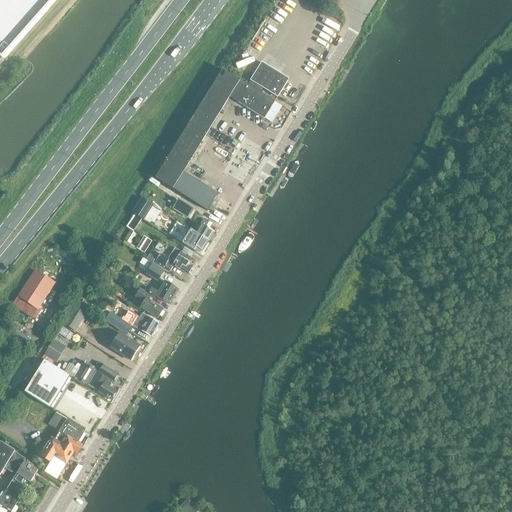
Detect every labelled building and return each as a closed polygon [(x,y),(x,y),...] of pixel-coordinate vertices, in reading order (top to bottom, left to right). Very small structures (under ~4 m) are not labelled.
[(0,0),(0,65),(59,0),(0,0)] [(277,98),(289,79),(261,63),(249,81),(277,98)] [(222,70),(205,97),(223,108),(229,98),(264,119),(275,102),(222,70)] [(205,97),(189,124),(206,135),(223,108),(205,97)] [(189,124),(172,151),(190,162),(206,135),(189,124)] [(230,159),(237,149),(230,145),(224,155),(230,159)] [(155,179),(173,190),(207,211),(218,194),(183,172),(190,162),(172,151),(155,179)] [(133,214),(143,220),(149,211),(152,205),(142,199),(133,214)] [(191,212),(188,217),(197,221),(191,231),(195,233),(209,241),(214,232),(206,227),(209,222),(203,219),(191,212)] [(182,233),(185,221),(176,219),(172,230),(182,233)] [(130,244),(136,234),(130,230),(124,240),(130,244)] [(191,231),(183,244),(197,252),(199,249),(203,251),(209,241),(195,233),(191,231)] [(145,251),(152,240),(145,235),(137,247),(145,251)] [(196,261),(181,252),(173,247),(169,252),(177,257),(174,262),(160,254),(156,261),(154,260),(152,264),(168,273),(170,270),(171,271),(173,266),(188,275),(196,261)] [(158,282),(164,271),(152,264),(146,275),(158,282)] [(100,276),(104,269),(100,266),(95,273),(100,276)] [(18,296),(39,309),(56,281),(35,268),(18,296)] [(151,288),(148,293),(155,297),(156,296),(170,305),(178,290),(164,282),(158,292),(151,288)] [(157,320),(164,309),(150,301),(153,297),(139,289),(134,297),(143,303),(140,309),(157,320)] [(29,317),(35,307),(18,296),(12,306),(29,317)] [(72,307),(62,324),(73,331),(83,314),(72,307)] [(126,310),(125,313),(118,309),(115,315),(110,312),(104,322),(127,336),(132,326),(150,337),(158,323),(142,313),(139,318),(126,310)] [(119,333),(110,348),(131,361),(140,346),(119,333)] [(54,340),(44,356),(55,362),(65,347),(54,340)] [(44,361),(24,393),(50,409),(70,377),(64,373),(44,361)] [(69,364),(64,373),(70,377),(74,380),(86,387),(87,385),(94,389),(93,390),(98,392),(111,400),(116,391),(110,387),(113,382),(113,383),(118,374),(103,365),(102,365),(97,362),(94,367),(85,362),(84,364),(80,370),(69,364)] [(48,425),(59,431),(66,436),(66,435),(79,443),(86,431),(66,419),(55,412),(48,425)] [(51,437),(39,457),(50,463),(44,471),(58,480),(67,464),(74,453),(78,456),(84,446),(79,443),(66,435),(66,436),(64,439),(57,435),(55,440),(51,437)] [(0,475),(4,469),(15,452),(0,442),(0,475)] [(25,459),(14,452),(15,452),(4,469),(12,473),(16,475),(12,482),(20,487),(24,480),(30,483),(38,471),(25,462),(26,461),(25,459)] [(0,505),(9,511),(11,511),(20,498),(7,489),(0,499),(0,505)] [(202,511),(188,498),(179,509),(182,511),(202,511)]
